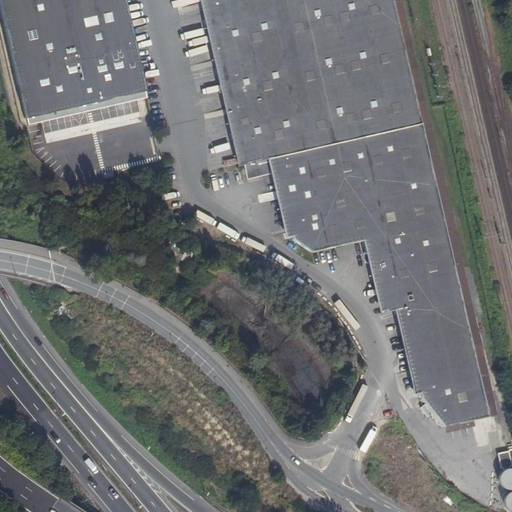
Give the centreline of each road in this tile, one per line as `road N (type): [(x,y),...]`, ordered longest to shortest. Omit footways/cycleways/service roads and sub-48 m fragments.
road 1 (tertiary): [(354,511),(278,457),(186,343),(123,300),(0,259)]
road 2 (motorway): [(200,511),(102,421),(0,282)]
road 3 (motorway): [(161,511),(37,367),(0,310)]
road 4 (motorway): [(0,360),(124,511)]
